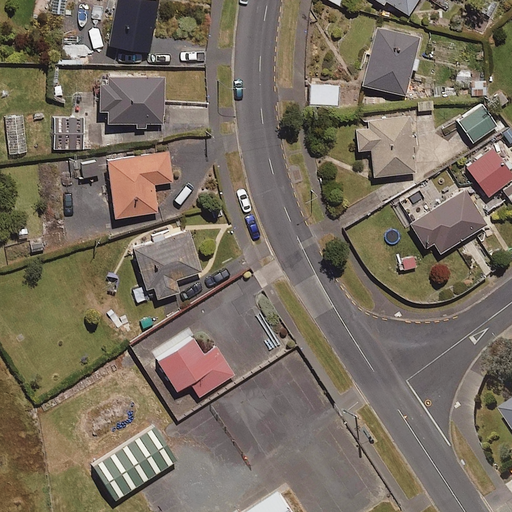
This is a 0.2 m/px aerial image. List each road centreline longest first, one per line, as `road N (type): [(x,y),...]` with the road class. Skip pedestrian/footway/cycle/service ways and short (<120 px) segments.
road 1 (secondary): [(389,394),(307,261),(275,189),(258,78),(265,0)]
road 2 (residential): [(511,300),(389,394)]
road 3 (secondary): [(465,511),(389,394)]
